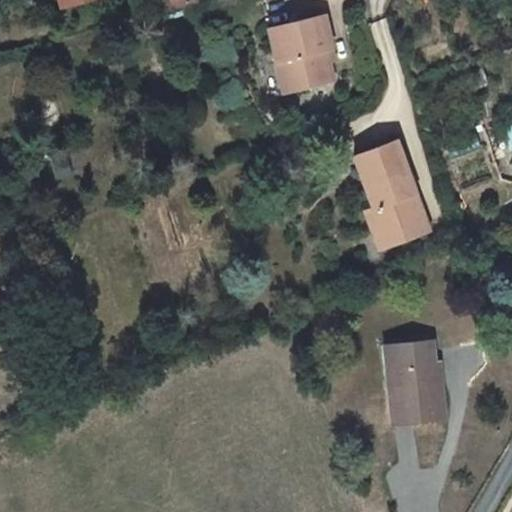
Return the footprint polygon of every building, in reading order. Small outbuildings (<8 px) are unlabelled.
[(161,0),(164,9),(198,1),(197,0),(161,0)] [(324,15),(267,28),(275,61),(282,59),(289,89),(289,91),(333,80),(329,61),(326,49),(332,47),(324,15)] [(332,47),(326,49),(329,61),(335,59),(332,47)] [(282,59),(275,61),(283,91),(289,89),(282,59)] [(364,210),(371,229),(378,226),(385,246),(428,230),(418,202),(411,205),(408,195),(414,193),(395,141),(353,156),(372,207),(364,210)] [(414,193),(408,195),(411,205),(418,202),(414,193)] [(378,226),(371,229),(378,248),(385,246),(378,226)] [(388,386),(392,424),(443,419),(438,370),(431,371),(430,361),(435,361),(433,339),(393,343),(397,385),(388,386)] [(384,344),(388,386),(397,385),(393,343),(384,344)]
